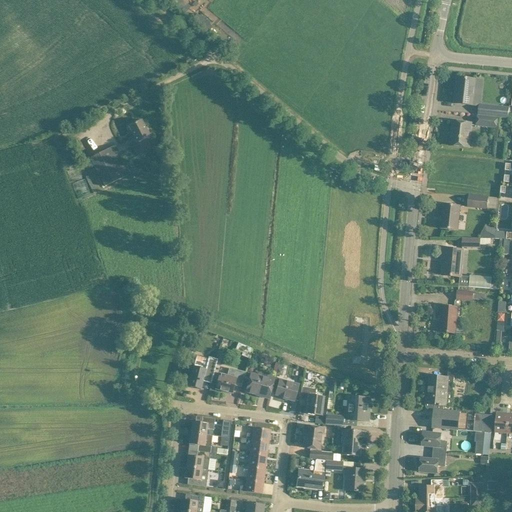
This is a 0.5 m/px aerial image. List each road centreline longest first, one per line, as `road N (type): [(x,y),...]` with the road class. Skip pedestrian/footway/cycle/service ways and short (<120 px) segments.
road 1 (unclassified): [(417,188),(374,177),(340,156),(153,0)]
road 2 (residential): [(280,502),(288,420),(180,406),(168,511)]
road 3 (residential): [(401,353),(417,188)]
road 4 (residential): [(393,510),(401,353)]
road 5 (residential): [(417,188),(435,54)]
